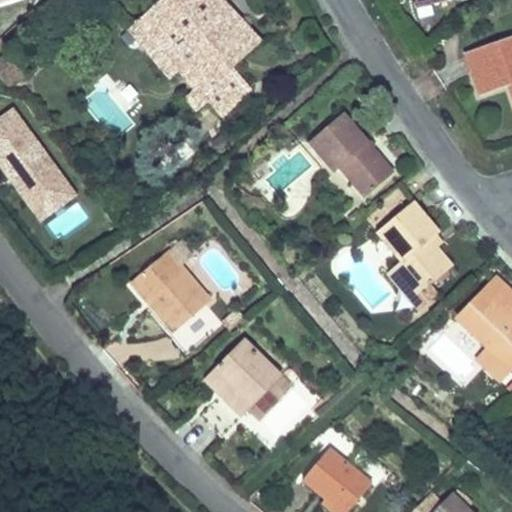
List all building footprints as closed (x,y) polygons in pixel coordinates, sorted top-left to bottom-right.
[(208,104),(221,118),(252,91),(232,69),(199,32),(226,8),(218,0),(161,0),(129,29),(138,39),(146,31),(180,69),(197,88),(186,98),(199,112),(208,104)] [(226,8),(199,32),(232,69),(259,45),(226,8)] [(180,69),(146,31),(138,39),(172,77),(180,69)] [(511,35),(462,54),(477,96),(511,84),(511,87),(511,35)] [(79,198),(13,110),(0,120),(0,167),(42,225),(79,198)] [(363,194),(393,169),(343,110),(308,139),(332,168),(338,164),(363,194)] [(414,198),(376,230),(401,259),(393,266),(416,293),(451,263),(434,243),(438,239),(433,233),(439,228),(414,198)] [(179,243),(167,253),(180,268),(191,259),(179,243)] [(172,333),(208,303),(180,268),(167,253),(139,276),(160,300),(152,307),(151,308),(172,333)] [(416,293),(393,266),(387,271),(409,298),(416,293)] [(511,362),(511,290),(496,275),(456,316),(486,345),(508,366),(511,362)] [(152,307),(160,300),(139,276),(131,282),(152,307)] [(174,338),(187,352),(214,326),(202,313),(174,338)] [(282,371),(245,334),(203,376),(218,392),(197,413),(218,434),(282,371)] [(508,366),(486,345),(476,356),(498,377),(508,366)] [(371,479),(329,445),(303,478),(345,511),(371,479)] [(469,511),(449,493),(440,503),(430,493),(411,511),(469,511)]
